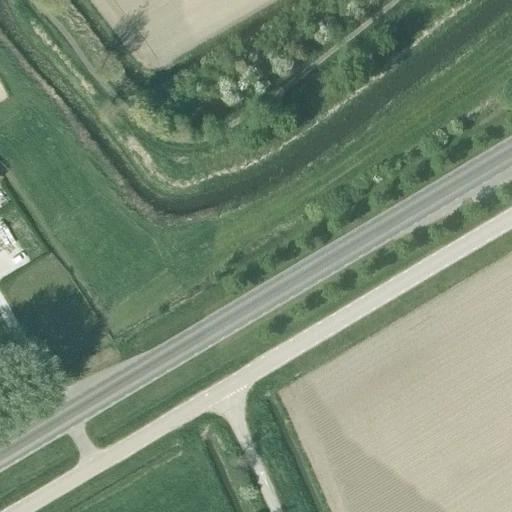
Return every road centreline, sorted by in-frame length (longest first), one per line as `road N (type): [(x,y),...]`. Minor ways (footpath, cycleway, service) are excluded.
road 1 (primary): [(0,454),(511,151)]
road 2 (unclassified): [(223,389),(511,217)]
road 3 (unclassified): [(17,511),(223,389)]
road 4 (unclassified): [(277,511),(223,389)]
